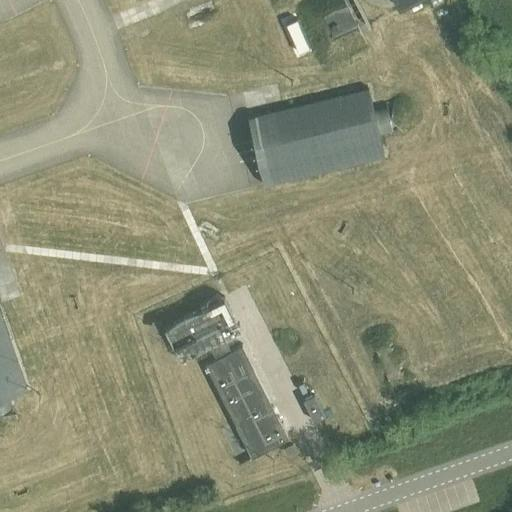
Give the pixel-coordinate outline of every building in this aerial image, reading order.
[(333,38),(357,26),(367,47),(368,46),(344,0),(343,0),(345,4),(322,16),(333,38)] [(380,136),(394,133),(386,104),(373,107),(369,87),(248,116),(264,184),(385,156),(380,136)] [(164,325),(168,334),(181,360),(210,345),(226,337),(241,330),(224,295),(164,325)] [(0,411),(12,407),(7,395),(26,388),(0,311),(0,411)] [(289,436),(242,343),(231,349),(226,337),(210,345),(216,356),(205,362),(252,455),(289,436)] [(328,421),(317,399),(306,405),(317,427),(328,421)]
